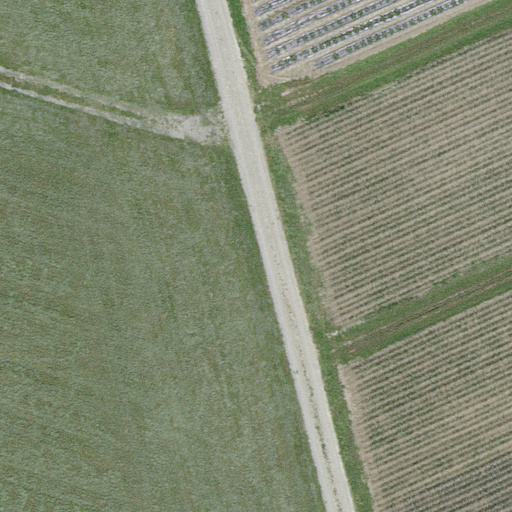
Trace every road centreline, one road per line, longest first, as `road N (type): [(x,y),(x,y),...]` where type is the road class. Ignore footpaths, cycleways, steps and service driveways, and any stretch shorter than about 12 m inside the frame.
road 1 (track): [(354,511),(223,0)]
road 2 (track): [(255,125),(131,117),(0,75)]
